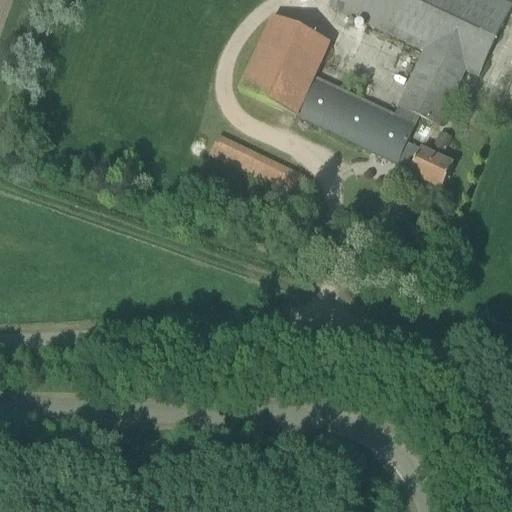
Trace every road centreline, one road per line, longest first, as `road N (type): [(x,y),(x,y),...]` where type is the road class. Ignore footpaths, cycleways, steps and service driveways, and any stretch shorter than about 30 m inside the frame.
road 1 (unclassified): [(0,343),(380,337),(441,372),(478,417),(511,492)]
road 2 (unclassified): [(422,511),(397,462),(355,426),(0,414)]
road 3 (track): [(511,373),(380,337)]
